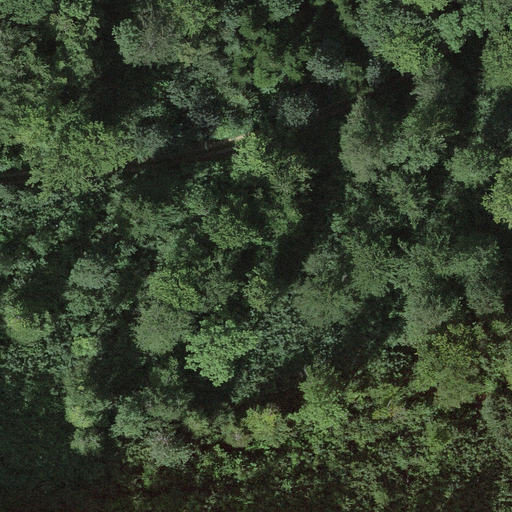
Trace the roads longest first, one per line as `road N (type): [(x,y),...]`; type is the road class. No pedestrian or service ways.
road 1 (track): [(511,9),(295,123),(170,157),(0,180)]
road 2 (track): [(511,385),(257,480),(74,503)]
